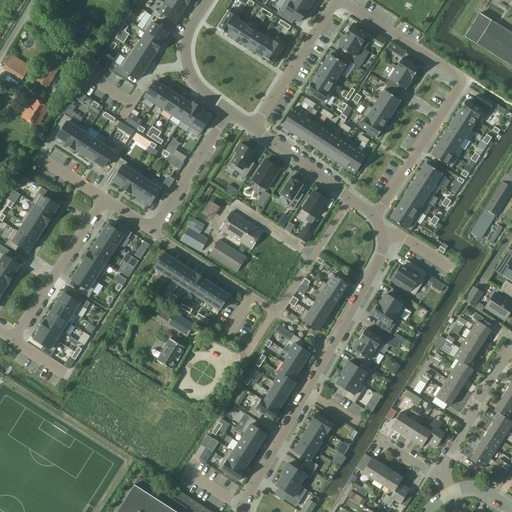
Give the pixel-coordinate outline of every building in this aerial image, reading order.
[(187,5),(180,0),(166,0),(165,3),(181,13),(181,14),(182,13),(181,13),(187,5)] [(306,0),(290,0),(289,2),(306,12),(312,3),(306,0)] [(277,7),(274,12),(286,20),(289,15),(300,22),(306,12),(289,2),(283,11),(277,7)] [(181,13),(165,3),(159,12),(155,10),(152,15),(162,22),(165,17),(175,23),(181,13)] [(239,16),(230,9),(218,28),(227,34),(237,19),(239,16)] [(511,31),(481,12),(466,36),(511,65),(511,31)] [(162,22),(152,15),(142,29),(146,32),(162,43),(168,33),(159,27),(162,22)] [(246,25),(237,19),(227,34),(236,40),(246,25)] [(258,27),(249,21),(246,25),(236,40),(245,46),(258,27)] [(357,29),(351,25),(345,35),(365,49),(375,33),(360,23),(357,29)] [(125,31),(121,29),(116,38),(124,43),(129,34),(125,31)] [(264,37),(255,31),(245,46),(254,52),(264,37)] [(156,52),(157,52),(163,43),(162,43),(146,32),(140,41),(156,52)] [(276,39),(267,33),(264,37),(254,52),(263,58),(276,39)] [(363,48),(344,36),(338,46),(343,50),(340,55),(351,62),(354,57),(356,58),(363,48)] [(286,43),(277,37),(276,39),(263,58),(273,64),(286,43)] [(140,41),(137,39),(131,48),(151,61),(156,52),(140,41)] [(151,61),(131,48),(126,58),(145,70),(151,61)] [(416,60),(406,53),(395,69),(412,79),(419,69),(413,65),(416,60)] [(337,59),(329,54),(323,64),(342,76),(351,62),(340,55),(337,59)] [(11,55),(3,69),(21,80),(30,65),(11,55)] [(145,70),(126,58),(120,67),(117,65),(113,70),(126,79),(130,73),(139,79),(145,70)] [(49,85),(61,66),(49,59),(37,78),(49,85)] [(342,76),(323,64),(317,73),(336,85),(342,76)] [(412,79),(395,69),(386,84),(387,85),(396,91),(399,86),(405,90),(412,79)] [(336,85),(317,73),(312,82),(332,95),(338,86),(336,85)] [(165,88),(155,81),(145,97),(154,103),(165,88)] [(332,95),(312,82),(305,92),(326,105),(332,95)] [(396,91),(387,85),(378,100),(395,110),(401,101),(395,97),(398,92),(396,91)] [(154,103),(163,109),(175,92),(166,86),(165,88),(154,103)] [(78,91),(74,97),(82,103),(86,96),(80,93),(78,91)] [(184,97),(175,92),(163,109),(172,115),(184,97)] [(476,98),(475,100),(490,109),(491,107),(494,102),(480,93),(476,98)] [(193,103),(184,97),(172,115),(181,121),(193,103)] [(37,126),(49,108),(34,98),(21,117),(37,126)] [(395,110),(378,100),(372,109),(389,119),(395,110)] [(487,113),(466,100),(460,109),(477,120),(481,123),(487,113)] [(202,108),(193,103),(181,121),(190,127),(201,110),(202,108)] [(372,109),(368,106),(362,115),(367,118),(383,128),(389,119),(372,109)] [(303,114),(294,108),(282,126),(292,132),(303,114)] [(477,120),(460,109),(454,119),(471,130),(477,120)] [(211,117),(201,110),(190,127),(188,130),(198,136),(211,117)] [(79,124),(65,114),(58,125),(63,128),(57,138),(66,144),(79,124)] [(312,120),(303,114),(292,132),(301,138),(312,120)] [(383,128),(367,118),(360,127),(377,138),(383,128)] [(471,130),(454,119),(449,128),(465,138),(471,130)] [(134,127),(137,129),(140,126),(141,124),(142,123),(138,120),(134,127)] [(321,126),(312,120),(301,138),(310,144),(321,126)] [(88,130),(79,124),(66,144),(75,150),(88,130)] [(127,126),(124,131),(131,136),(134,131),(127,126)] [(330,132),(321,126),(310,144),(319,149),(330,132)] [(465,138),(449,128),(443,137),(459,147),(465,138)] [(339,138),(330,132),(319,149),(328,155),(339,138)] [(137,133),(133,139),(137,142),(141,136),(137,133)] [(84,156),(95,139),(86,134),(75,150),(84,156)] [(459,147),(443,137),(437,146),(453,156),(459,147)] [(105,145),(96,138),(95,139),(84,156),(93,162),(105,145)] [(348,143),(339,138),(328,155),(327,156),(336,162),(348,143)] [(109,158),(114,161),(121,151),(116,147),(115,148),(106,142),(105,145),(93,162),(103,167),(109,158)] [(254,153),(239,143),(234,151),(237,153),(229,166),(240,174),(239,175),(245,178),(251,168),(246,165),(254,153)] [(345,168),(357,149),(348,143),(336,162),(345,168)] [(453,156),(437,146),(431,155),(451,169),(457,159),(453,156)] [(367,155),(357,149),(345,168),(355,174),(367,155)] [(176,150),(172,156),(179,160),(183,162),(186,157),(176,150)] [(135,167),(120,158),(114,168),(119,172),(113,181),(122,187),(135,167)] [(280,169),(265,159),(252,180),(267,190),(280,169)] [(179,160),(175,167),(180,170),(184,163),(183,162),(179,160)] [(450,171),(435,162),(432,167),(426,163),(419,173),(436,183),(440,186),(450,171)] [(144,173),(135,167),(122,187),(131,193),(142,177),(144,173)] [(436,183),(419,173),(414,182),(430,192),(436,183)] [(303,184),(291,176),(280,194),(291,201),(288,206),(294,210),(301,199),(295,196),(303,184)] [(151,183),(142,177),(131,193),(141,199),(151,183)] [(464,180),(459,177),(455,184),(460,187),(464,180)] [(163,185),(154,179),(151,183),(141,199),(150,205),(158,193),(163,185)] [(511,191),(511,186),(501,180),(484,208),(497,216),(511,191)] [(434,195),(414,182),(408,191),(428,204),(434,195)] [(52,194),(42,187),(32,202),(36,204),(52,215),(58,206),(49,199),(52,194)] [(227,188),(225,190),(234,196),(236,193),(227,188)] [(20,195),(14,190),(8,199),(10,201),(14,203),(14,204),(20,195)] [(327,199),(314,191),(303,209),(310,214),(306,220),(311,223),(327,199)] [(428,204),(408,191),(402,200),(423,213),(428,204)] [(423,213),(402,200),(396,210),(417,222),(423,213)] [(211,219),(217,207),(207,202),(201,214),(211,219)] [(52,215),(36,204),(30,214),(46,224),(52,215)] [(417,222),(396,210),(390,218),(411,232),(417,222)] [(46,224),(27,212),(21,221),(24,223),(41,233),(46,224)] [(250,250),(262,232),(230,212),(219,230),(250,250)] [(290,217),(285,214),(279,224),(284,227),(290,217)] [(192,218),(187,227),(208,239),(213,231),(192,218)] [(41,233),(24,223),(19,232),(35,242),(41,233)] [(117,230),(107,224),(101,234),(121,247),(128,238),(132,233),(120,225),(117,230)] [(499,225),(488,242),(492,244),(502,227),(499,225)] [(189,228),(182,240),(200,251),(207,240),(189,228)] [(312,233),(304,228),(298,238),(306,243),(312,233)] [(19,232),(15,229),(5,244),(16,251),(19,246),(29,252),(35,242),(19,232)] [(117,245),(101,234),(96,243),(112,253),(117,245)] [(209,255),(236,272),(246,257),(219,240),(209,255)] [(464,250),(471,253),(475,245),(468,242),(464,250)] [(90,252),(106,263),(112,253),(96,243),(90,252)] [(14,253),(2,245),(1,246),(0,247),(0,265),(14,274),(20,265),(11,259),(14,253)] [(139,248),(134,255),(140,259),(145,252),(139,248)] [(502,275),(507,266),(506,265),(511,255),(511,251),(508,250),(495,270),(502,275)] [(106,263),(90,252),(84,261),(104,274),(110,265),(106,263)] [(172,259),(164,253),(153,269),(162,275),(172,259)] [(138,261),(132,257),(128,264),(129,265),(134,268),(138,261)] [(180,264),(172,259),(162,275),(170,280),(180,264)] [(100,272),(84,261),(78,270),(94,281),(100,272)] [(188,269),(180,264),(170,280),(178,285),(188,269)] [(14,274),(0,265),(0,278),(8,283),(14,274)] [(134,268),(129,265),(123,274),(128,277),(134,268)] [(458,278),(463,271),(453,265),(449,271),(458,278)] [(410,272),(401,266),(392,280),(414,295),(424,280),(422,280),(426,273),(415,266),(410,272)] [(196,274),(188,269),(178,285),(186,290),(196,274)] [(347,276),(336,269),(327,284),(342,294),(345,290),(344,289),(348,284),(343,281),(347,276)] [(94,281),(78,270),(72,280),(81,286),(78,291),(89,298),(98,283),(94,281)] [(204,280),(196,274),(186,290),(194,296),(204,280)] [(8,283),(0,278),(0,291),(2,293),(8,283)] [(212,285),(204,280),(194,296),(202,301),(212,285)] [(511,296),(511,284),(505,280),(500,289),(511,296)] [(342,294),(323,281),(316,291),(320,294),(336,303),(342,294)] [(221,290),(212,285),(202,301),(210,306),(221,290)] [(473,306),(482,293),(473,288),(465,301),(473,306)] [(229,295),(221,290),(210,306),(219,312),(229,295)] [(506,321),(511,312),(511,302),(496,292),(486,308),(506,321)] [(73,299),(64,293),(57,302),(77,315),(83,306),(87,309),(91,303),(76,294),(73,299)] [(386,294),(379,305),(399,318),(406,307),(402,305),(405,300),(395,293),(392,298),(386,294)] [(336,303),(320,294),(315,302),(330,312),(336,303)] [(73,313),(57,302),(52,311),(68,322),(73,313)] [(330,312),(315,302),(309,311),(324,321),(330,312)] [(399,318),(379,305),(372,315),(378,319),(375,324),(389,333),(399,318)] [(163,307),(157,318),(167,324),(166,324),(187,336),(194,324),(163,307)] [(309,311),(305,308),(299,318),(318,331),(324,321),(309,311)] [(68,322),(52,311),(46,320),(62,331),(68,322)] [(457,321),(464,325),(466,321),(460,317),(457,321)] [(65,333),(46,320),(40,329),(59,342),(65,333)] [(471,330),(485,339),(491,329),(477,320),(471,330)] [(461,330),(464,325),(457,321),(454,325),(461,330)] [(96,327),(90,323),(86,330),(92,334),(96,327)] [(372,333),(366,328),(359,339),(380,352),(390,337),(375,327),(372,333)] [(40,329),(34,339),(43,345),(40,351),(50,357),(60,342),(59,342),(40,329)] [(479,348),(485,339),(471,330),(465,339),(479,348)] [(90,336),(84,332),(78,341),(84,345),(90,336)] [(408,341),(395,333),(393,336),(406,344),(408,341)] [(305,342),(294,335),(290,341),(294,344),(288,352),(290,354),(304,363),(310,353),(301,348),(305,342)] [(445,339),(452,344),(455,339),(448,335),(445,339)] [(172,369),(185,347),(170,338),(157,359),(172,369)] [(380,352),(359,339),(352,349),(358,353),(355,358),(370,368),(380,352)] [(449,348),(452,344),(445,339),(443,343),(449,348)] [(473,357),(479,348),(465,339),(459,349),(473,357)] [(339,352),(347,357),(352,347),(344,342),(339,352)] [(468,366),(473,357),(459,349),(453,358),(458,361),(459,360),(468,366)] [(434,358),(440,362),(443,357),(436,353),(434,358)] [(304,363),(290,354),(284,363),(298,372),(304,363)] [(438,366),(440,362),(434,358),(431,362),(438,366)] [(473,369),(468,366),(459,360),(458,361),(453,370),(467,379),(473,369)] [(360,368),(349,361),(341,372),(343,373),(364,386),(374,371),(370,368),(363,363),(360,368)] [(95,363),(86,379),(94,385),(104,370),(95,363)] [(298,372),(284,363),(278,372),(279,373),(292,381),(298,372)] [(400,366),(395,363),(390,371),(395,374),(400,366)] [(104,370),(95,385),(100,388),(111,373),(104,370)] [(461,388),(467,379),(453,370),(447,379),(461,388)] [(422,376),(429,380),(431,376),(425,372),(422,376)] [(292,381),(279,373),(273,382),(276,383),(290,392),(295,383),(292,381)] [(364,386),(343,373),(336,383),(347,390),(344,396),(355,403),(365,387),(364,386)] [(111,374),(101,388),(105,391),(106,392),(116,377),(111,374)] [(426,384),(429,380),(422,376),(419,380),(426,384)] [(116,377),(107,392),(111,395),(120,380),(116,377)] [(455,397),(461,388),(447,379),(441,388),(455,397)] [(122,381),(112,395),(117,399),(126,384),(122,381)] [(290,392),(276,383),(270,392),(284,401),(290,392)] [(128,385),(119,400),(126,405),(136,390),(128,385)] [(247,390),(242,387),(232,401),(237,405),(247,390)] [(415,387),(413,391),(419,395),(422,391),(415,387)] [(449,406),(455,397),(441,388),(435,397),(449,406)] [(407,391),(404,396),(412,401),(411,403),(417,407),(421,400),(407,391)] [(284,401),(270,392),(264,401),(278,410),(284,401)] [(511,408),(511,396),(506,392),(500,401),(511,408)] [(264,401),(258,397),(248,412),(259,419),(263,414),(273,420),(279,411),(278,410),(264,401)] [(508,419),(511,413),(511,408),(500,401),(494,411),(499,414),(508,419)] [(155,406),(148,416),(153,420),(161,409),(155,406)] [(407,415),(406,417),(410,419),(414,414),(417,408),(414,406),(407,415)] [(391,408),(386,417),(389,419),(391,420),(396,411),(395,410),(391,408)] [(162,410),(154,421),(158,423),(166,412),(162,410)] [(322,416),(317,413),(311,422),(312,423),(326,432),(328,433),(337,418),(325,411),(322,416)] [(166,412),(159,424),(163,427),(171,415),(166,412)] [(401,434),(410,419),(406,417),(400,413),(391,427),(401,434)] [(511,424),(511,421),(508,419),(499,414),(493,423),(507,432),(511,424)] [(173,415),(164,428),(169,431),(177,418),(173,415)] [(434,427),(438,420),(440,418),(436,415),(430,425),(433,427),(434,427)] [(261,423),(250,416),(240,431),(241,432),(261,444),(267,434),(258,428),(261,423)] [(178,419),(170,431),(176,435),(184,422),(178,419)] [(412,440),(421,426),(410,419),(401,434),(412,440)] [(442,423),(438,420),(434,427),(433,427),(430,432),(425,441),(436,448),(444,433),(438,429),(442,423)] [(185,422),(176,436),(186,443),(194,429),(185,422)] [(326,432),(312,423),(306,431),(320,441),(326,432)] [(501,441),(507,432),(493,423),(487,432),(501,441)] [(125,424),(121,429),(138,440),(142,435),(125,424)] [(425,441),(430,432),(421,426),(412,440),(422,447),(425,441)] [(306,431),(300,441),(316,451),(322,442),(320,441),(306,431)] [(261,444),(241,432),(236,440),(255,453),(261,444)] [(496,450),(501,441),(487,432),(481,441),(496,450)] [(255,453),(236,440),(230,449),(249,462),(255,453)] [(316,451),(300,441),(294,450),(307,459),(303,465),(314,472),(318,466),(310,460),(316,451)] [(489,460),(496,450),(481,441),(475,451),(489,460)] [(206,448),(201,444),(194,455),(199,458),(206,448)] [(229,449),(223,458),(224,459),(244,471),(245,470),(244,470),(249,462),(230,449),(229,449)] [(484,468),(489,460),(475,451),(470,459),(484,468)] [(383,464),(372,457),(362,472),(373,479),(383,464)] [(238,481),(244,471),(224,459),(218,468),(238,481)] [(510,466),(504,462),(501,466),(508,470),(510,466)] [(299,470),(288,463),(281,474),(283,475),(300,486),(306,475),(310,478),(314,472),(303,465),(299,470)] [(383,485),(393,470),(383,464),(373,479),(383,485)] [(501,466),(501,467),(499,470),(498,470),(505,474),(508,470),(501,466)] [(393,492),(399,482),(403,477),(393,470),(383,485),(393,491),(393,492)] [(300,486),(283,475),(276,485),(287,492),(283,498),(296,506),(300,500),(297,498),(303,488),(300,486)] [(212,511),(179,490),(174,499),(140,477),(117,511),(212,511)] [(410,489),(399,482),(393,492),(393,491),(390,496),(386,503),(390,505),(394,499),(401,503),(410,489)] [(356,493),(351,490),(347,496),(352,500),(356,493)]
